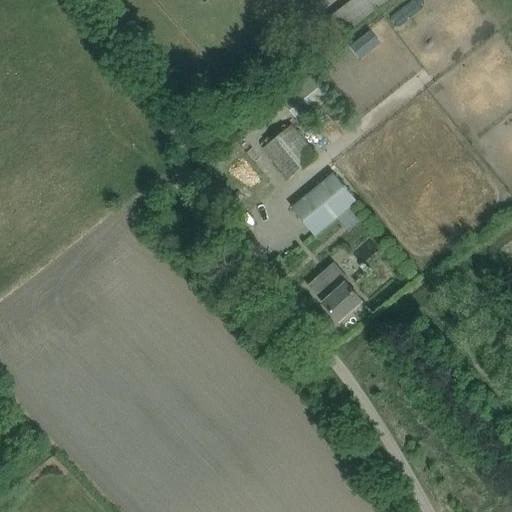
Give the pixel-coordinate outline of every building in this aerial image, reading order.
[(352,0),(329,19),(342,36),(358,23),(388,0),(352,0)] [(313,73),(289,92),(281,99),(300,123),(332,97),(313,74),(313,73)] [(316,156),(305,142),(292,126),(264,149),(288,179),(316,156)] [(292,207),(316,236),(358,202),(334,172),(292,207)] [(334,263),(308,286),(340,322),(363,302),(347,284),(350,281),(334,263)]
